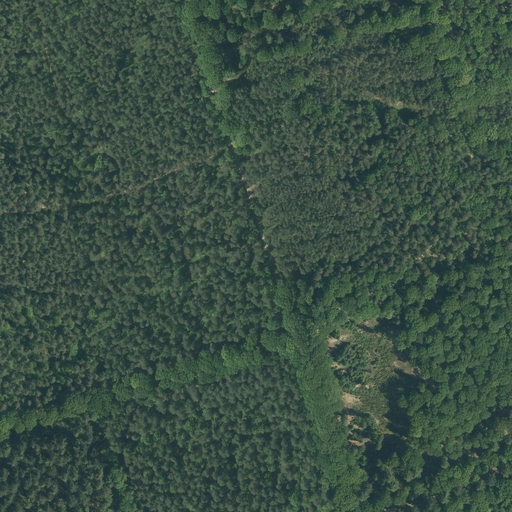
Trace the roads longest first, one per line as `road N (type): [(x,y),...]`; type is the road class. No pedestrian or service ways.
road 1 (track): [(185,0),(292,324)]
road 2 (track): [(292,324),(0,415)]
road 3 (track): [(0,212),(108,197),(232,143)]
road 4 (track): [(296,335),(87,399)]
road 5 (track): [(511,169),(409,264),(374,309)]
road 6 (track): [(296,335),(353,511)]
road 7 (track): [(511,130),(477,137),(430,0)]
road 8 (track): [(87,399),(131,511)]
